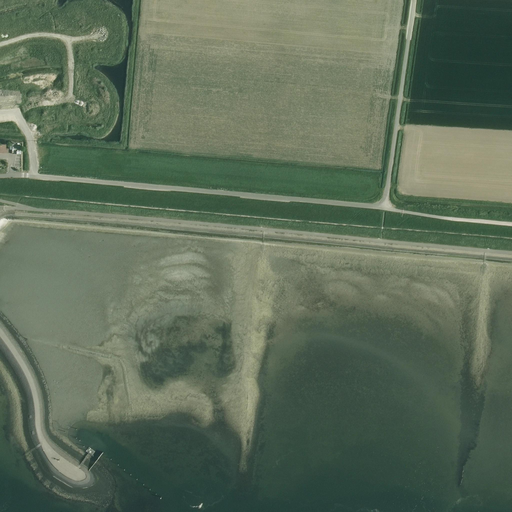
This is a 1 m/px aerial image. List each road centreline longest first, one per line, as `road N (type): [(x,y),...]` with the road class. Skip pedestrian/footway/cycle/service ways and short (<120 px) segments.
road 1 (unclassified): [(0,175),(381,204),(413,0)]
road 2 (unclassified): [(77,468),(58,462),(42,441),(34,389),(0,330)]
road 3 (track): [(381,204),(511,223)]
